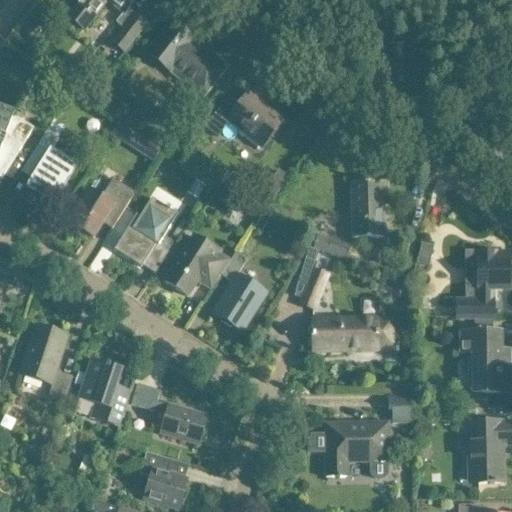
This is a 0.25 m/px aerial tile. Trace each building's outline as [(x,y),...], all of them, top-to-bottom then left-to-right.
[(81,0),(67,19),(82,31),(84,33),(107,3),(123,15),(116,24),(123,29),(112,44),(124,54),(147,26),(128,11),(137,0),(81,0)] [(171,24),(159,39),(146,56),(203,101),(228,69),(215,58),(211,63),(191,47),(195,43),(171,24)] [(250,93),(234,115),(223,106),(204,129),(217,139),(229,125),(259,149),(283,119),(282,118),(280,121),(249,97),(251,94),(250,93)] [(34,131),(13,117),(14,113),(2,109),(0,108),(0,179),(2,181),(34,131)] [(501,128),(491,133),(496,143),(501,141),(507,138),(501,128)] [(30,160),(21,173),(34,182),(25,196),(34,201),(37,197),(51,205),(57,195),(59,196),(69,179),(76,168),(52,152),(59,141),(46,133),(30,160)] [(109,214),(119,220),(136,194),(114,180),(102,199),(90,192),(69,224),(93,239),(109,214)] [(387,183),(351,184),(353,240),(384,240),(383,208),(388,208),(387,183)] [(130,227),(124,235),(114,252),(141,269),(142,267),(155,275),(169,253),(159,247),(178,216),(152,200),(134,229),(130,227)] [(313,251),(347,261),(352,248),(317,237),(313,251)] [(193,239),(164,284),(188,299),(203,275),(216,284),(221,277),(230,262),(193,239)] [(421,244),(416,264),(429,267),(433,247),(421,244)] [(232,284),(213,314),(242,333),(253,316),(265,296),(237,278),(248,261),(238,255),(235,254),(230,262),(221,277),(232,284)] [(509,289),(508,261),(495,262),(495,255),(478,255),(479,303),(457,303),(457,319),(493,319),(493,303),(491,303),(491,290),(509,289)] [(301,308),(314,312),(326,279),(314,274),(317,265),(306,261),(295,298),(304,301),(301,308)] [(377,321),(312,323),(312,353),(377,352),(377,351),(391,351),(390,322),(377,322),(377,321)] [(35,328),(29,347),(20,375),(52,385),(47,400),(64,405),(73,379),(57,374),(68,339),(35,328)] [(500,335),(480,335),(461,335),(461,356),(472,356),(472,395),(509,395),(509,354),(500,354),(500,335)] [(86,377),(85,381),(82,389),(79,400),(95,405),(90,419),(118,428),(127,402),(113,397),(121,373),(91,362),(86,377)] [(79,374),(74,387),(82,389),(85,381),(86,377),(79,374)] [(137,386),(132,405),(131,407),(165,417),(159,435),(199,447),(207,418),(157,403),(160,393),(137,386)] [(413,424),(412,397),(388,397),(388,411),(393,411),(393,425),(413,424)] [(388,471),(387,425),(325,426),(325,437),(312,437),(312,442),(313,454),(325,454),(326,480),(347,479),(347,464),(371,464),(371,472),(372,476),(375,479),(380,480),(384,479),(387,476),(388,471)] [(501,425),(481,425),(462,426),(463,442),(468,442),(469,469),(477,469),(478,487),(494,486),(494,485),(503,485),(502,457),(501,457),(500,448),(511,447),(510,426),(501,426),(501,425)] [(171,462),(152,456),(145,454),(139,476),(148,479),(142,501),(178,511),(179,511),(188,482),(167,475),(171,462)]
